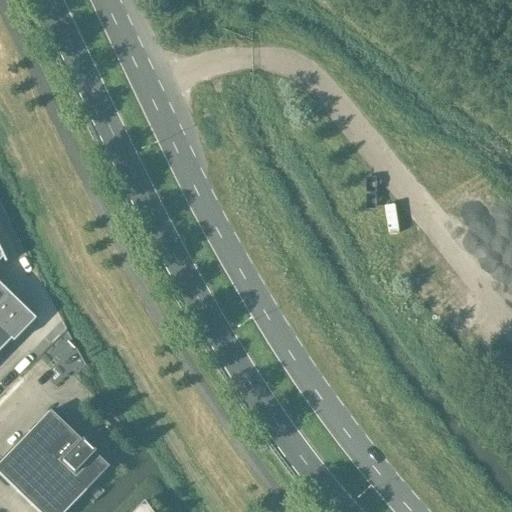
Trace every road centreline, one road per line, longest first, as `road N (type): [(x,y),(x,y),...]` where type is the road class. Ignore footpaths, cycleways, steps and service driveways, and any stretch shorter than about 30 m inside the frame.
road 1 (primary): [(409,511),(350,442),(275,330),(203,209),(101,0)]
road 2 (primary): [(45,0),(194,299),(285,444),(340,511)]
